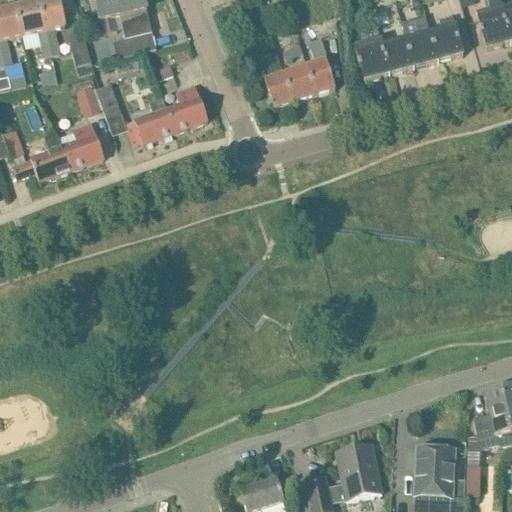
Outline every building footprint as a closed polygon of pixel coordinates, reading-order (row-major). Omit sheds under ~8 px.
[(123,34),(125,44),(114,46),(117,63),(156,54),(152,38),(147,14),(144,0),(94,0),(100,25),(102,24),(105,39),(123,34)] [(487,53),(511,47),(504,19),(499,0),(488,0),(492,13),(478,16),(487,53)] [(66,31),(60,1),(38,5),(44,36),(46,35),(52,61),(60,59),(55,33),(66,31)] [(46,35),(44,36),(38,5),(16,10),(23,40),(38,37),(43,63),(52,61),(46,35)] [(23,40),(16,10),(0,13),(0,41),(1,45),(0,45),(0,50),(4,71),(13,69),(8,44),(23,40)] [(238,19),(226,22),(230,34),(241,30),(238,19)] [(407,44),(415,72),(439,66),(432,37),(428,19),(403,25),(407,44)] [(443,34),(432,37),(439,66),(463,60),(456,31),(455,31),(453,21),(440,25),(443,34)] [(84,42),(69,46),(75,72),(91,67),(84,42)] [(381,43),(356,50),(365,85),(390,79),(383,50),(381,43)] [(310,50),(301,53),(303,59),(306,71),(305,71),(315,101),(336,94),(326,65),(328,65),(321,44),(310,47),(310,50)] [(407,44),(383,50),(390,79),(415,72),(407,44)] [(283,56),(285,64),(303,59),(301,53),(300,50),(283,56)] [(132,62),(133,73),(143,71),(142,61),(132,62)] [(265,86),(274,114),(294,107),(285,78),(274,81),(268,61),(257,65),(264,86),(265,86)] [(174,80),(170,68),(150,76),(154,87),(174,80)] [(305,71),(285,78),(294,107),(315,100),(305,71)] [(43,92),(58,88),(56,75),(41,78),(43,92)] [(11,92),(25,89),(22,77),(9,80),(9,81),(11,92)] [(9,81),(0,83),(0,94),(11,92),(9,81)] [(110,83),(95,88),(108,124),(122,119),(110,83)] [(94,92),(78,97),(86,122),(102,117),(94,92)] [(176,138),(209,126),(196,92),(178,98),(182,109),(167,114),(176,138)] [(167,114),(163,103),(150,108),(154,119),(126,129),(134,150),(142,147),(143,150),(176,138),(167,114)] [(78,146),(64,151),(72,175),(105,163),(92,128),(74,135),(78,146)] [(0,163),(10,160),(1,135),(0,135),(0,163)] [(72,175),(64,151),(31,164),(13,171),(17,183),(36,176),(40,187),(72,175)] [(511,394),(500,397),(504,417),(510,418),(511,429),(511,394)] [(490,421),(473,424),(481,455),(511,447),(511,429),(510,418),(504,417),(500,397),(485,401),(490,421)] [(381,498),(371,450),(337,458),(343,489),(328,492),(326,482),(306,486),(311,511),(331,511),(331,508),(347,504),(347,505),(381,498)] [(453,457),(418,455),(415,501),(450,503),(453,457)] [(467,469),(465,500),(479,500),(480,469),(467,469)] [(240,497),(245,511),(284,511),(276,485),(240,497)]
